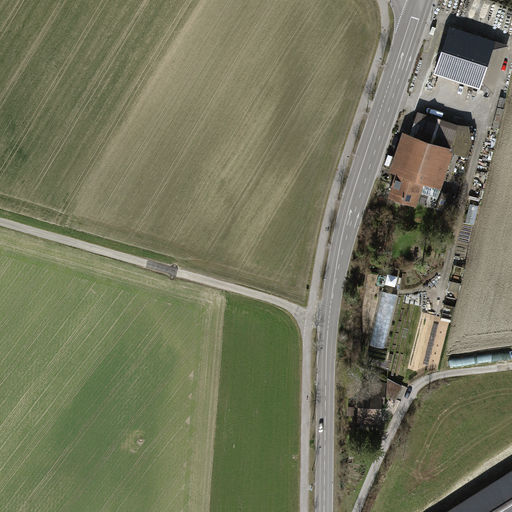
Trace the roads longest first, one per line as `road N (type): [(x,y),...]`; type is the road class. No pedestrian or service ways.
road 1 (primary): [(387,94),(347,216),(329,314),(324,511)]
road 2 (track): [(0,221),(329,314)]
road 3 (track): [(439,289),(506,60)]
road 4 (track): [(358,511),(423,381),(511,364)]
